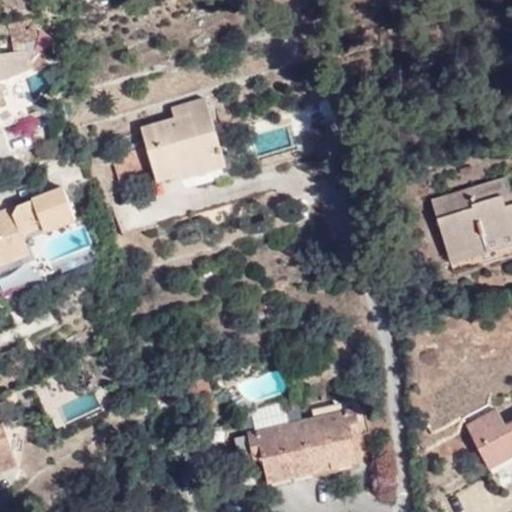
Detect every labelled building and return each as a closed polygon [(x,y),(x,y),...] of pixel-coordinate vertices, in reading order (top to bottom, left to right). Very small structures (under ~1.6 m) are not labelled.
[(38,46),(34,26),(15,30),(19,50),(38,46)] [(0,89),(28,79),(34,76),(28,58),(0,61),(0,89)] [(0,89),(0,135),(18,129),(17,125),(36,119),(28,79),(0,89)] [(175,163),(223,149),(217,132),(209,135),(206,128),(215,125),(206,97),(188,103),(190,112),(175,117),(143,127),(158,179),(178,173),(175,163)] [(172,108),(175,117),(190,112),(188,103),(172,108)] [(209,135),(217,132),(215,125),(206,128),(209,135)] [(227,164),(223,149),(175,163),(178,173),(179,178),(227,164)] [(432,199),(449,253),(487,242),(484,230),(509,223),(511,231),(511,190),(511,191),(507,176),(432,199)] [(64,196),(15,214),(8,230),(0,226),(0,297),(53,278),(50,268),(42,249),(40,241),(75,227),(64,196)] [(0,226),(8,230),(15,214),(0,219),(0,226)] [(484,230),(487,242),(511,234),(511,231),(509,223),(484,230)] [(487,242),(449,253),(451,262),(488,250),(487,242)] [(208,377),(197,380),(201,394),(212,391),(208,377)] [(201,394),(197,380),(169,388),(173,402),(201,394)] [(341,384),(335,386),(338,398),(344,397),(341,384)] [(338,398),(335,386),(321,389),(324,401),(338,398)] [(288,410),(286,401),(252,409),(254,418),(288,410)] [(250,432),(254,450),(261,448),(263,457),(270,481),(295,475),(295,468),(334,459),(335,467),(358,461),(353,436),(352,428),(359,427),(355,407),(250,432)] [(491,468),(511,456),(511,420),(505,425),(497,408),(467,425),(491,468)] [(28,429),(6,426),(4,422),(0,423),(0,479),(21,472),(28,429)] [(361,435),(359,427),(352,428),(353,436),(361,435)] [(160,454),(153,444),(122,464),(128,474),(136,469),(142,479),(153,473),(147,463),(160,454)] [(261,448),(254,450),(256,458),(263,457),(261,448)] [(295,468),(295,475),(335,467),(334,459),(295,468)]
